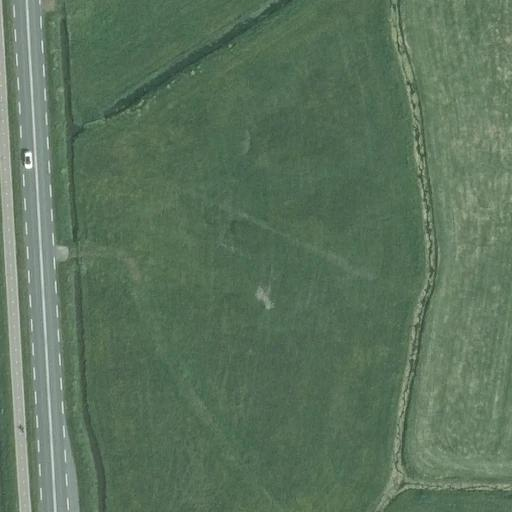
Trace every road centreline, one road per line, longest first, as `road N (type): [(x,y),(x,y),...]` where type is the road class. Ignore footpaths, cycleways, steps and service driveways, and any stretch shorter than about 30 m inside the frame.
road 1 (primary): [(56,511),(26,0)]
road 2 (track): [(286,511),(133,259),(111,250),(41,253)]
